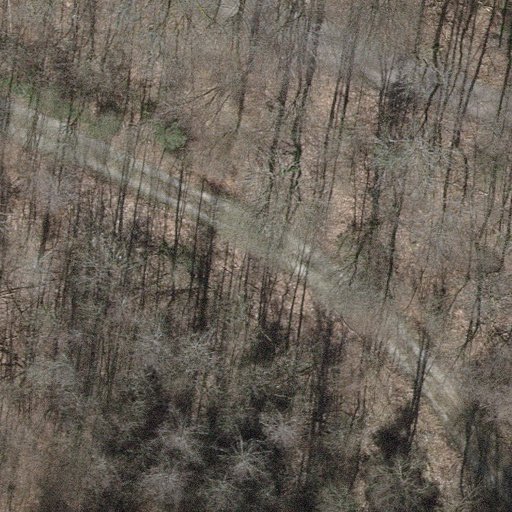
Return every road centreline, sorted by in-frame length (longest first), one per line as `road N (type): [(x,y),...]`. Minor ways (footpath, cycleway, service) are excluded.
road 1 (track): [(0,110),(302,254),(363,304),(463,423),(511,497)]
road 2 (track): [(511,112),(218,0)]
